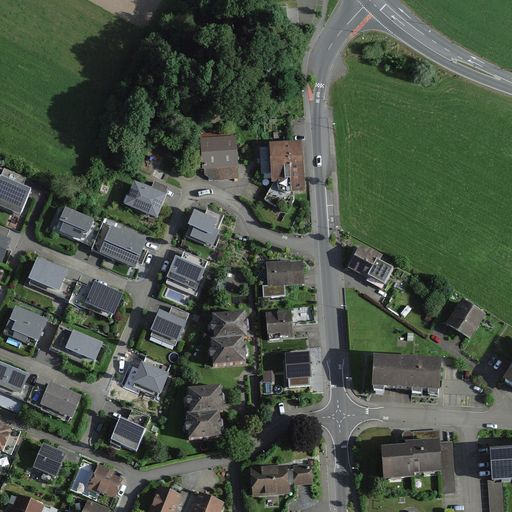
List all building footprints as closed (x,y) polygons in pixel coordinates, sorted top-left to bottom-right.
[(195,169),(239,168),(238,141),(203,142),(195,169)] [(275,182),(264,202),(286,214),(297,195),(307,194),(306,145),(276,146),(277,149),(262,149),(263,182),(275,182)] [(26,179),(4,169),(0,179),(0,207),(21,216),(31,191),(23,187),(26,179)] [(143,186),(134,183),(124,207),(157,220),(167,196),(165,195),(169,188),(154,182),(152,188),(143,185),(143,186)] [(100,222),(67,209),(62,222),(67,224),(64,233),(85,242),(89,233),(95,235),(100,222)] [(222,223),(191,211),(181,237),(216,251),(223,232),(219,231),(222,223)] [(147,243),(103,224),(91,252),(136,270),(147,243)] [(11,232),(0,226),(0,261),(4,263),(14,242),(8,240),(11,232)] [(360,247),(348,270),(367,280),(366,281),(386,291),(394,276),(391,274),(393,270),(380,262),(383,256),(369,249),(368,251),(360,247)] [(73,273),(40,258),(28,285),(68,302),(76,284),(69,281),(73,273)] [(207,274),(176,261),(169,278),(200,291),(207,274)] [(306,263),(269,264),(270,289),(308,287),(306,263)] [(97,293),(76,284),(68,302),(113,322),(125,297),(100,286),(97,293)] [(489,317),(467,302),(451,325),(473,341),(489,317)] [(190,315),(172,308),(169,315),(161,311),(150,336),(176,348),(190,315)] [(48,323),(18,311),(13,323),(20,326),(18,331),(41,340),(48,323)] [(250,339),(247,315),(214,318),(216,344),(212,344),(214,369),(249,366),(247,339),(250,339)] [(295,316),(268,317),(269,339),(296,337),(295,316)] [(102,346),(74,333),(67,350),(95,362),(102,346)] [(172,366),(147,356),(134,390),(159,399),(172,366)] [(315,356),(288,357),(289,379),(316,378),(315,356)] [(446,363),(374,360),(373,392),(445,395),(446,363)] [(29,377),(0,364),(0,389),(30,401),(34,389),(25,385),(29,377)] [(275,372),(264,373),(264,383),(276,382),(275,372)] [(45,393),(34,389),(30,401),(74,419),(82,397),(49,384),(45,393)] [(128,388),(124,395),(143,406),(147,398),(128,388)] [(224,389),(187,392),(189,413),(184,414),(186,442),(225,439),(223,415),(226,414),(224,389)] [(130,426),(118,420),(110,440),(138,452),(152,420),(136,413),(130,426)] [(12,429),(0,424),(0,450),(2,452),(12,429)] [(417,448),(381,450),(383,483),(423,480),(423,477),(452,475),(450,443),(417,444),(417,448)] [(63,456),(42,447),(34,466),(44,470),(40,479),(51,484),(63,456)] [(511,451),(490,452),(492,484),(511,482),(511,451)] [(291,465),(254,467),(255,490),(292,488),(291,465)] [(314,465),(297,466),(297,482),(315,481),(314,465)] [(122,482),(97,472),(91,488),(116,498),(122,482)] [(162,485),(150,511),(176,511),(184,511),(192,495),(182,491),(181,494),(162,485)] [(192,495),(184,511),(225,511),(229,504),(205,493),(202,499),(192,495)] [(505,511),(505,494),(491,494),(491,511),(505,511)] [(41,511),(44,506),(20,496),(13,511),(41,511)] [(108,511),(109,510),(90,502),(86,511),(108,511)]
